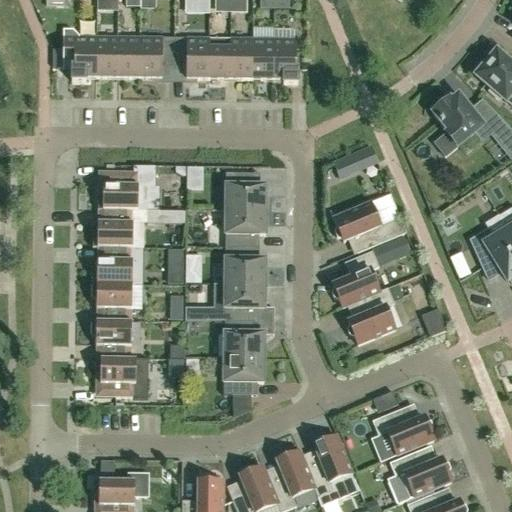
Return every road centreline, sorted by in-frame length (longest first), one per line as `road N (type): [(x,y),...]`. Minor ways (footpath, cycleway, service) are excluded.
road 1 (residential): [(327,402),(300,332),(300,141),(45,139)]
road 2 (residential): [(41,443),(45,139)]
road 3 (residential): [(41,443),(221,446),(327,402)]
road 4 (residential): [(502,511),(446,377),(422,367)]
